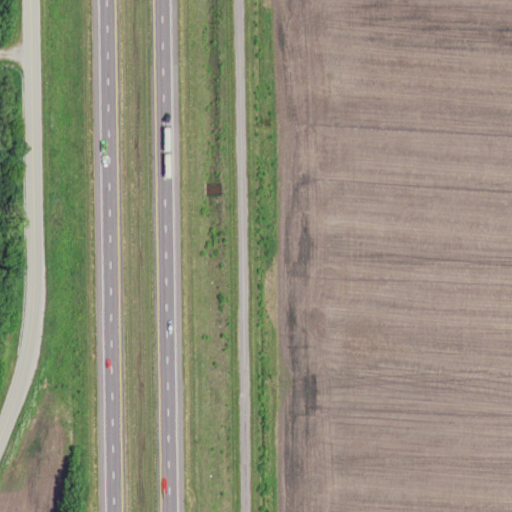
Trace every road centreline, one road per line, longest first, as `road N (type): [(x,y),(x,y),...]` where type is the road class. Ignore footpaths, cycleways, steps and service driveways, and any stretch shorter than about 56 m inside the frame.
road 1 (motorway): [(173,511),(164,0)]
road 2 (motorway): [(104,0),(112,511)]
road 3 (residential): [(246,511),(238,0)]
road 4 (residential): [(0,450),(21,392),(35,311),(31,0)]
